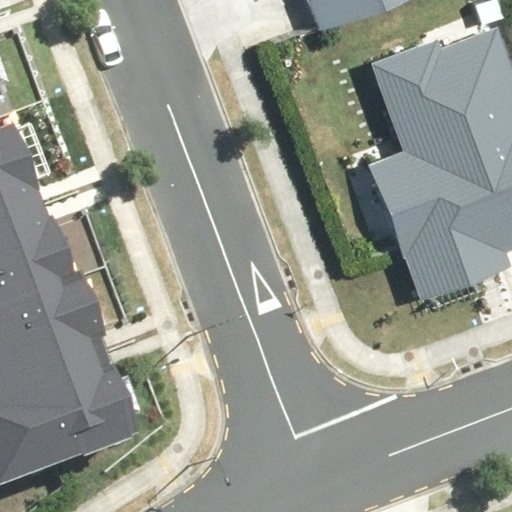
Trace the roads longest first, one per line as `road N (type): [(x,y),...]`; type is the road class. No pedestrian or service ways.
road 1 (residential): [(303,447),(125,0)]
road 2 (residential): [(303,447),(511,363)]
road 3 (residential): [(198,511),(303,447)]
